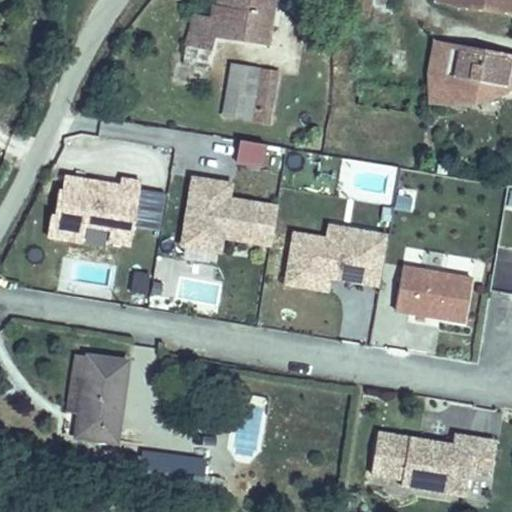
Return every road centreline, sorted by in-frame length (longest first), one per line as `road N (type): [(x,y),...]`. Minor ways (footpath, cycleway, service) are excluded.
road 1 (track): [(0,302),(511,388)]
road 2 (unclassified): [(121,0),(96,32),(0,224)]
